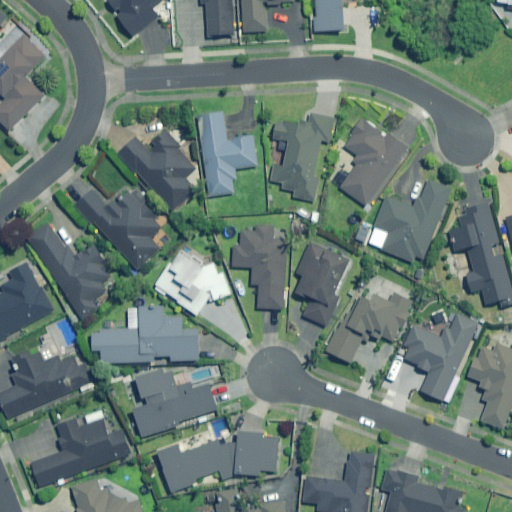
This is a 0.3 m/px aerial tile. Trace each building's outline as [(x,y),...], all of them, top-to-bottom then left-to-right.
[(103,0),(132,38),(159,18),(152,9),(163,0),(103,0)] [(233,35),(230,0),(198,0),(199,4),(205,4),(207,36),(233,35)] [(241,0),(244,33),(266,32),(265,4),(294,3),(293,0),(241,0)] [(314,0),(316,31),(344,31),(343,0),(314,0)] [(45,57),(23,35),(0,58),(0,93),(4,98),(0,102),(0,122),(9,132),(45,95),(26,76),(45,57)] [(234,194),(232,180),(237,179),(236,169),(257,166),(253,137),(226,140),(222,113),(198,116),(209,197),(234,194)] [(334,118),(311,114),(310,124),(284,120),(283,127),(274,125),(271,139),(289,142),(285,167),(275,166),(273,181),(271,189),(294,192),(293,199),(315,202),(319,178),(315,177),(321,142),(330,143),(334,118)] [(342,146),(357,156),(353,161),(358,165),(341,189),(366,206),(407,148),(388,135),(386,137),(361,119),(342,146)] [(190,132),(155,136),(156,152),(149,152),(136,138),(118,155),(174,212),(196,191),(187,182),(194,175),(190,132)] [(452,190),(427,180),(416,209),(387,197),(369,240),(384,246),(382,251),(413,263),(416,257),(423,259),(452,190)] [(162,225),(132,192),(119,203),(116,200),(107,208),(92,191),(74,207),(92,226),(135,273),(166,245),(154,232),(162,225)] [(511,298),(511,289),(490,204),(465,210),(469,226),(451,231),(458,257),(469,255),(473,273),(465,275),(469,293),(481,290),(485,305),(511,298)] [(117,290),(109,277),(102,268),(109,263),(97,245),(72,262),(47,225),(27,238),(79,316),(94,305),(92,301),(103,294),(105,298),(117,290)] [(254,285),(253,291),(258,291),(257,308),(282,310),(287,239),(274,238),(275,227),(256,226),(256,230),(241,229),(240,247),(233,247),(232,267),(251,269),(250,285),(254,285)] [(351,260),(310,243),(297,274),(304,277),(297,293),(310,298),(302,317),(329,328),(343,292),(338,290),(351,260)] [(201,268),(180,254),(172,265),(170,264),(155,286),(177,301),(176,302),(197,316),(209,298),(214,301),(231,295),(223,275),(217,274),(213,263),(201,268)] [(26,264),(9,273),(12,280),(1,286),(5,293),(0,296),(0,341),(53,311),(26,264)] [(414,303),(394,292),(389,302),(375,295),(371,302),(358,295),(328,352),(351,365),(370,330),(393,342),(414,303)] [(128,312),(129,324),(107,325),(107,330),(91,331),(92,352),(101,352),(101,364),(154,362),(154,367),(170,367),(170,362),(199,361),(198,336),(183,337),(182,317),(164,318),(163,307),(139,307),(139,312),(128,312)] [(243,335),(209,311),(200,324),(234,348),(243,335)] [(414,327),(405,346),(409,348),(404,361),(430,372),(421,392),(443,402),(478,324),(454,314),(443,339),(414,327)] [(511,404),(511,350),(497,345),(494,353),(480,347),(468,378),(481,382),(479,388),(487,391),(483,401),(488,403),(481,422),(503,430),(511,404)] [(0,403),(6,419),(79,389),(81,395),(95,389),(92,382),(85,363),(77,366),(70,348),(42,360),(39,353),(18,362),(19,370),(13,388),(0,393),(0,403)] [(175,388),(170,370),(136,380),(144,407),(133,411),(141,437),(172,428),(182,425),(181,421),(216,411),(208,385),(192,390),(190,384),(175,388)] [(130,456),(120,428),(108,432),(103,419),(78,428),(75,420),(55,427),(64,452),(31,464),(40,488),(130,456)] [(263,434),(237,433),(228,444),(220,447),(219,441),(180,454),(177,446),(157,453),(171,493),(197,484),(195,480),(219,472),(222,481),(237,475),(259,477),(260,471),(277,472),(278,439),(263,438),(263,434)] [(350,462),(347,462),(345,482),(307,478),(305,503),(318,504),(317,511),(318,511),(368,511),(374,455),(351,453),(350,462)] [(418,477),(386,470),(381,490),(391,492),(386,511),(467,511),(456,509),(460,492),(417,482),(418,477)] [(100,491),(97,481),(72,489),(78,511),(140,511),(136,498),(115,505),(110,487),(100,491)] [(237,511),(235,498),(216,502),(218,511),(284,511),(282,502),(246,509),(246,511),(237,511)]
